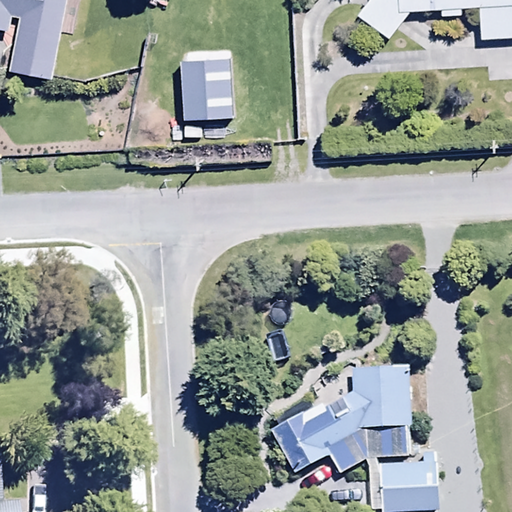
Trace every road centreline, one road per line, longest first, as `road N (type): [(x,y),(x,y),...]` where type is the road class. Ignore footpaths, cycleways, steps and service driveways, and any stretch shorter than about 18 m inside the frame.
road 1 (residential): [(161,212),(511,195)]
road 2 (residential): [(161,212),(175,511)]
road 3 (residential): [(0,219),(161,212)]
